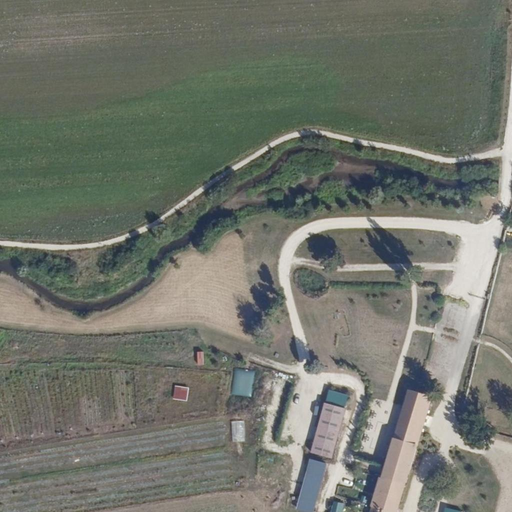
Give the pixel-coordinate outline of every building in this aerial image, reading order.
[(233,369),(232,395),(252,396),(254,371),(233,369)] [(173,399),(187,401),(189,387),(174,386),(173,399)] [(410,390),(409,395),(394,439),(389,437),(382,460),(388,462),(383,476),(381,475),(369,511),(396,511),(402,495),(417,447),(421,448),(424,439),(420,438),(433,397),(410,390)] [(326,405),(295,511),(297,511),(313,511),(342,410),(326,405)] [(331,511),(343,511),(344,503),(333,502),(331,511)]
